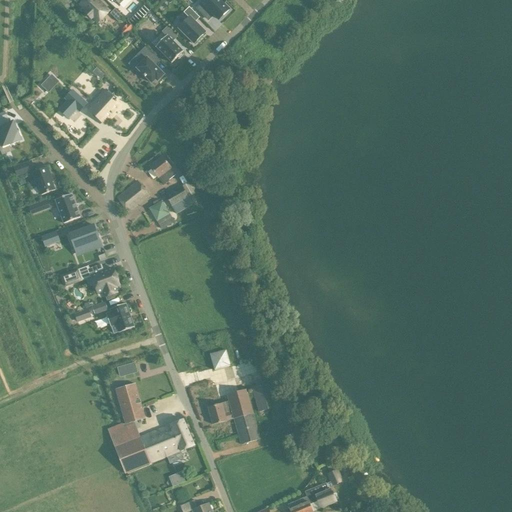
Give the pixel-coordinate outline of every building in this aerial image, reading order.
[(98,23),(109,11),(97,0),(84,0),(82,2),(82,3),(80,5),(87,12),(86,13),(91,19),(92,17),(98,23)] [(228,10),(218,0),(204,0),(196,9),(207,19),(212,13),(219,20),(228,10)] [(199,17),(189,7),(184,13),(190,18),(179,28),(194,43),(194,44),(205,32),(195,22),(199,17)] [(115,9),(110,14),(118,22),(123,17),(115,9)] [(133,27),(143,18),(137,13),(128,22),(133,27)] [(121,30),(126,35),(133,28),(129,23),(121,30)] [(167,36),(156,47),(172,63),(177,58),(178,60),(184,54),(182,53),(183,52),(167,36)] [(135,58),(141,65),(135,70),(142,76),(143,75),(145,76),(144,76),(146,77),(152,83),(156,79),(158,81),(164,75),(151,61),(156,56),(146,47),(135,58)] [(52,75),(42,85),(49,92),(59,82),(52,75)] [(68,101),(59,110),(68,118),(77,109),(79,112),(87,103),(73,90),(65,98),(68,101)] [(105,93),(91,107),(94,110),(92,112),(105,124),(112,117),(111,115),(120,105),(115,101),(117,99),(108,91),(105,94),(105,93)] [(22,140),(14,122),(0,127),(0,140),(3,148),(22,140)] [(163,157),(150,167),(158,178),(159,178),(164,184),(169,180),(176,175),(171,168),(163,157)] [(31,162),(22,165),(14,168),(17,175),(24,172),(34,169),(31,162)] [(32,173),(38,188),(39,188),(41,195),(48,193),(49,193),(55,190),(52,182),(53,182),(48,168),(32,173)] [(128,212),(150,196),(138,181),(127,190),(117,198),(128,212)] [(176,214),(193,204),(182,186),(166,196),(176,214)] [(72,194),(55,201),(64,224),(80,218),(72,194)] [(49,206),(47,200),(34,204),(37,211),(49,206)] [(162,229),(174,222),(169,214),(162,202),(151,209),(162,229)] [(95,226),(69,235),(73,246),(80,243),(83,252),(102,245),(95,226)] [(57,232),(41,237),(45,247),(60,241),(57,232)] [(89,269),(92,277),(98,293),(103,291),(106,297),(113,294),(117,293),(115,287),(119,285),(117,280),(115,274),(113,269),(104,272),(101,265),(89,269)] [(77,271),(61,276),(65,286),(81,281),(77,271)] [(95,314),(107,309),(105,303),(93,307),(95,314)] [(126,304),(110,309),(111,310),(112,312),(107,314),(106,314),(111,327),(116,325),(119,332),(119,333),(135,327),(134,327),(126,304)] [(77,322),(91,318),(88,309),(75,314),(77,322)] [(215,370),(232,365),(227,349),(211,354),(215,370)] [(131,375),(138,373),(135,363),(128,365),(131,375)] [(259,412),(276,407),(270,383),(252,388),(259,412)] [(126,424),(145,418),(135,384),(116,390),(126,424)] [(247,390),(227,395),(232,411),(234,419),(241,445),(261,439),(247,390)] [(222,404),(208,407),(213,425),(227,421),(234,419),(232,411),(224,413),(222,404)] [(123,424),(109,430),(110,434),(126,473),(150,463),(181,451),(195,446),(183,420),(170,425),(140,438),(132,441),(127,427),(124,428),(123,424)] [(332,482),(334,486),(342,482),(337,470),(329,474),(332,482)] [(173,486),(187,481),(183,471),(170,476),(173,486)] [(332,482),(327,484),(326,483),(305,492),(307,495),(311,504),(318,501),(320,507),(336,501),(331,489),(329,490),(328,488),(334,486),(332,482)] [(290,511),(313,511),(307,497),(288,505),(290,511)] [(192,511),(212,511),(209,503),(198,508),(195,500),(180,506),(182,511),(189,511),(192,511)]
